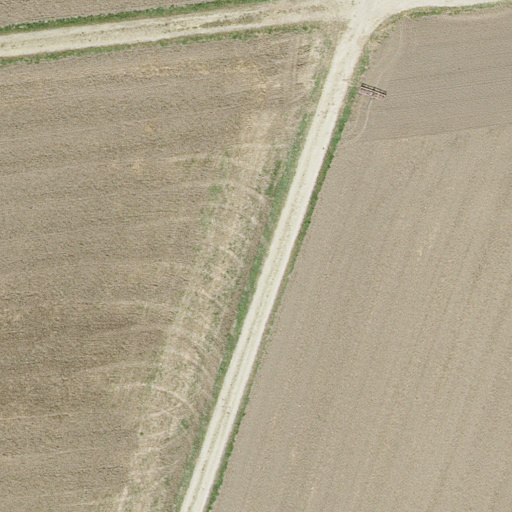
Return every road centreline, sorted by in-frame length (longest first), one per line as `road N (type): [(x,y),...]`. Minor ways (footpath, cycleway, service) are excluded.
road 1 (track): [(186,511),(361,0)]
road 2 (track): [(0,40),(331,0)]
